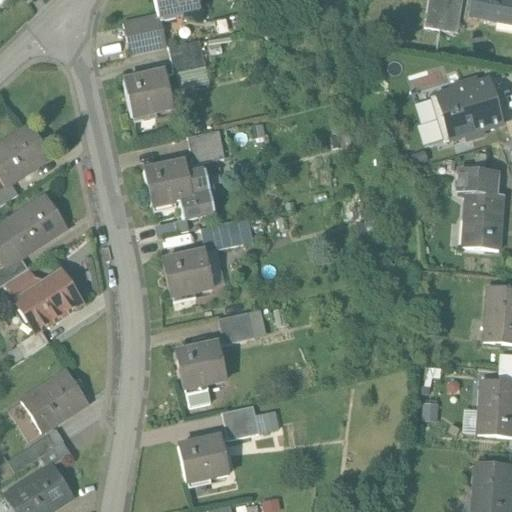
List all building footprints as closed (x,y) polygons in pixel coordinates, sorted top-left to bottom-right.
[(154,0),(159,18),(159,21),(200,12),(197,0),(154,0)] [(443,0),(428,0),(423,32),(438,34),(443,0)] [(462,0),(443,0),(438,34),(456,37),(462,0)] [(478,0),(476,0),(469,0),(467,19),(497,23),(498,21),(511,22),(511,1),(510,1),(510,0),(478,0)] [(159,18),(122,27),(129,57),(166,48),(159,21),(159,18)] [(199,44),(167,51),(173,79),(205,72),(199,44)] [(166,76),(123,86),(131,121),(174,112),(173,109),(171,110),(168,95),(170,95),(166,76)] [(473,86),(449,93),(450,98),(429,105),(443,149),(464,142),(466,147),(480,142),(479,137),(500,131),(486,87),(475,90),(473,86)] [(31,126),(0,146),(0,180),(5,188),(9,186),(52,158),(31,126)] [(218,134),(188,140),(194,168),(224,161),(218,134)] [(184,166),(143,175),(151,212),(181,205),(182,208),(178,209),(182,227),(187,226),(215,220),(211,202),(215,201),(212,189),(209,189),(206,176),(188,180),(184,166)] [(495,178),(458,177),(457,203),(465,204),(464,225),(463,225),(463,231),(464,231),(463,252),(461,252),(461,254),(497,256),(498,233),(497,233),(498,223),(499,204),(500,204),(500,203),(493,203),(495,178)] [(5,188),(0,191),(0,209),(17,198),(9,186),(5,188)] [(45,199),(0,228),(0,231),(18,260),(19,261),(40,249),(38,245),(65,229),(45,199)] [(242,223),(200,232),(205,257),(247,247),(242,223)] [(182,227),(175,229),(177,237),(189,234),(187,226),(182,227)] [(175,229),(155,233),(157,241),(177,237),(175,229)] [(205,257),(165,266),(165,264),(162,264),(170,302),(173,301),(172,299),(194,294),(195,297),(213,292),(213,290),(211,289),(208,276),(209,276),(205,257)] [(18,260),(0,271),(0,289),(4,288),(27,273),(19,261),(18,260)] [(27,273),(4,288),(15,306),(38,291),(27,273)] [(38,291),(15,306),(35,336),(39,334),(54,324),(53,322),(79,306),(60,277),(38,291)] [(511,295),(485,294),(483,325),(484,325),(483,347),(482,346),(482,348),(511,350),(511,295)] [(249,316),(218,323),(223,348),(255,341),(249,316)] [(35,336),(16,349),(24,360),(47,345),(39,334),(35,336)] [(217,347),(176,356),(184,393),(186,392),(191,410),(210,406),(206,387),(225,383),(225,381),(223,381),(219,365),(221,365),(217,347)] [(67,375),(20,404),(40,436),(60,423),(58,420),(85,404),(67,375)] [(511,376),(507,376),(498,375),(497,387),(511,387),(511,376)] [(511,387),(497,387),(479,386),(477,416),(478,416),(477,438),(475,438),(475,440),(511,443),(511,433),(511,387)] [(252,409),(221,416),(227,443),(258,436),(252,409)] [(53,434),(30,449),(38,461),(42,458),(61,446),(53,434)] [(219,439),(177,449),(185,483),(225,473),(221,459),(224,458),(219,439)] [(61,446),(42,458),(48,467),(67,455),(61,446)] [(509,472),(474,470),(472,500),(473,501),(472,511),(507,511),(508,503),(506,503),(508,474),(509,474),(509,472)] [(51,471),(5,500),(12,511),(49,511),(69,500),(51,471)]
